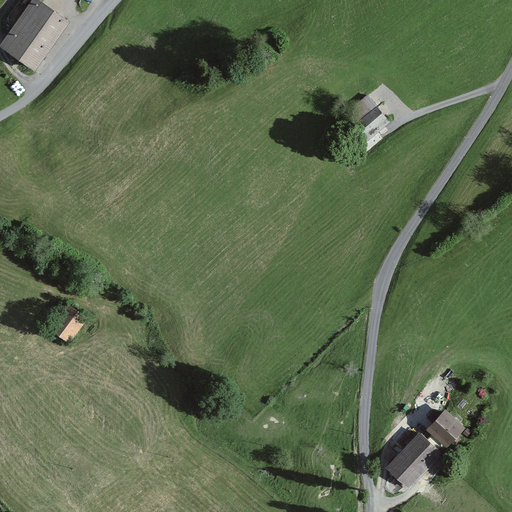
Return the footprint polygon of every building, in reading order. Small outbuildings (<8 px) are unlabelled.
[(42,0),(29,0),(0,41),(0,43),(32,67),(68,18),(42,0)] [(381,112),(360,127),(370,141),(391,126),(381,112)] [(74,308),(55,333),(71,346),(91,321),(74,308)] [(446,409),(428,428),(447,447),(466,428),(446,409)] [(419,431),(386,467),(409,488),(443,452),(419,431)]
